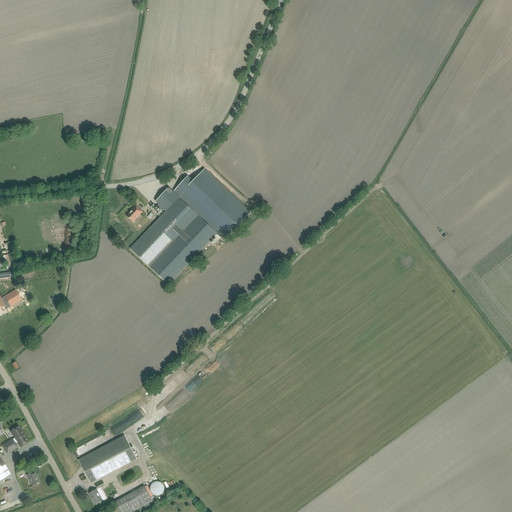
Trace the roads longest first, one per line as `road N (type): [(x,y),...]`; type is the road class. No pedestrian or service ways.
road 1 (unclassified): [(0,198),(133,182),(185,162),(237,106),(280,0)]
road 2 (unclassified): [(78,511),(0,367)]
